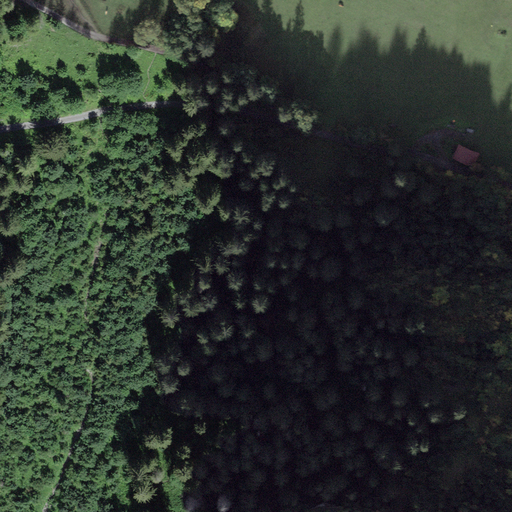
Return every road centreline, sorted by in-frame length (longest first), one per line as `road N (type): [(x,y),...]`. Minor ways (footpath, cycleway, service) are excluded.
road 1 (track): [(511,192),(308,139)]
road 2 (track): [(151,55),(193,62),(308,139)]
road 3 (track): [(308,139),(142,106)]
road 4 (track): [(142,106),(0,128)]
road 5 (track): [(28,0),(78,29),(151,55)]
